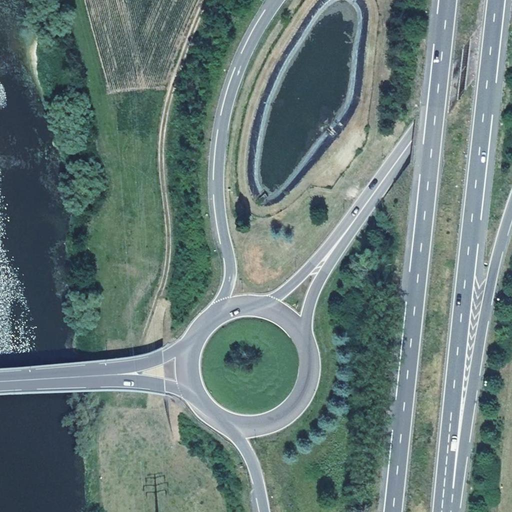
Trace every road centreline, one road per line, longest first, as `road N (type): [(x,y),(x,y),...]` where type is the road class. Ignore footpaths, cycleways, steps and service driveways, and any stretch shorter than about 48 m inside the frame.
road 1 (motorway): [(447,0),(392,511)]
road 2 (motorway): [(445,487),(497,0)]
road 3 (track): [(210,0),(169,93),(160,149),(167,267),(140,341)]
road 4 (motorway): [(277,0),(245,51),(221,126),(220,205),(231,265),(218,313)]
road 5 (tertiary): [(511,9),(339,244)]
road 6 (motorway): [(445,487),(462,447),(511,206)]
road 7 (tertiary): [(230,421),(266,422),(295,403),(310,371),(304,337)]
road 8 (tertiary): [(128,373),(0,380)]
